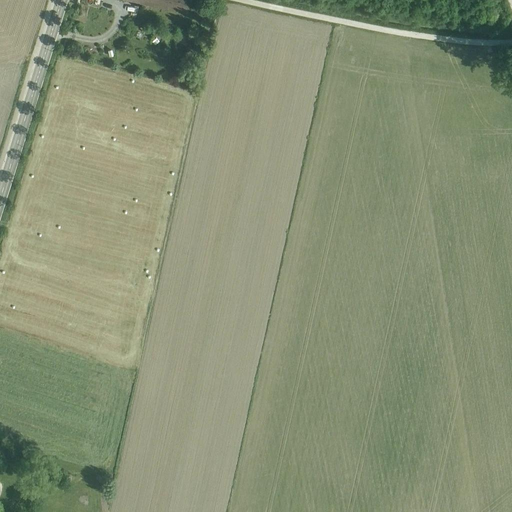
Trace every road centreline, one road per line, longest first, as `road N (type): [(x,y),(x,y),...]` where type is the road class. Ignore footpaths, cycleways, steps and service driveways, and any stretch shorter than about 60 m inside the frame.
road 1 (unclassified): [(511,43),(424,37),(239,0)]
road 2 (secondary): [(61,0),(0,197)]
